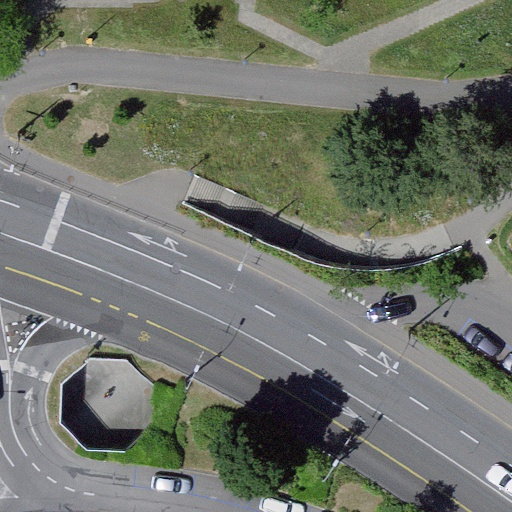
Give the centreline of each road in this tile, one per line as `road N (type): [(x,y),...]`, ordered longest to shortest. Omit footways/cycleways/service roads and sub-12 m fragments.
road 1 (primary): [(147,297),(345,384),(511,497)]
road 2 (tertiary): [(13,429),(36,377),(74,332),(147,297)]
road 3 (primary): [(0,237),(147,297)]
